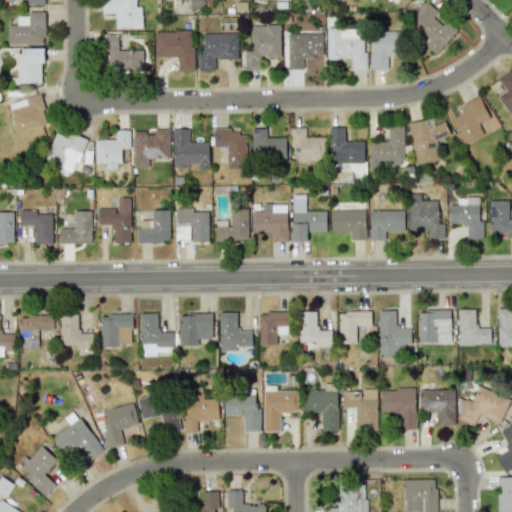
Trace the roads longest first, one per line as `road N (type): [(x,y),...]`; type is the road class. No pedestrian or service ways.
road 1 (residential): [(74,0),(76,103),(395,98),(461,76),(508,35)]
road 2 (tertiary): [(0,281),(511,275)]
road 3 (residential): [(470,461),(180,463),(136,472),(72,511)]
